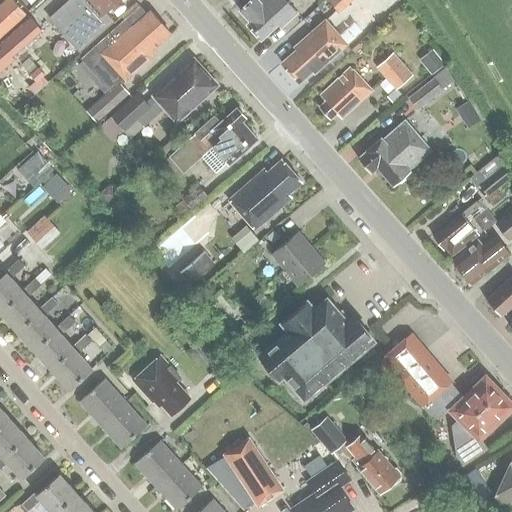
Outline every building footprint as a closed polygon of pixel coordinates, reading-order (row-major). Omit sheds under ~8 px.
[(68,0),(48,18),(78,51),(111,22),(103,13),(116,0),(68,0)] [(296,13),(284,0),(257,0),(257,1),(256,0),(251,0),(239,11),(250,23),(247,25),(260,40),(277,25),(280,28),(296,13)] [(355,0),(328,0),(326,2),(338,16),(355,0)] [(121,78),(125,83),(157,55),(153,51),(170,36),(150,13),(146,16),(136,5),(121,19),(124,22),(81,60),(100,82),(113,70),(116,73),(112,76),(117,82),(121,78)] [(0,41),(13,30),(0,15),(0,41)] [(30,18),(0,44),(0,70),(13,60),(10,57),(40,30),(30,18)] [(312,72),(314,75),(347,45),(336,33),(325,21),(294,48),(296,50),(281,64),(299,84),(312,72)] [(358,44),(351,50),(354,54),(361,48),(358,44)] [(431,50),(419,60),(430,75),(443,64),(431,50)] [(384,99),(393,108),(403,100),(396,92),(411,78),(391,57),(375,72),(392,91),(384,99)] [(143,129),(164,109),(176,123),(215,87),(193,62),(146,104),(136,93),(98,127),(112,142),(136,121),(143,129)] [(336,114),(341,120),(371,91),(351,69),(320,97),(325,103),(319,108),(330,120),(336,114)] [(442,91),(433,80),(408,99),(417,110),(442,91)] [(95,124),(128,95),(118,84),(85,113),(95,124)] [(198,129),(167,157),(182,173),(200,158),(214,174),(226,164),(228,166),(257,140),(247,129),(242,123),(246,120),(237,110),(221,124),(214,116),(198,129)] [(0,116),(0,149),(2,152),(18,137),(0,116)] [(430,151),(405,122),(383,141),(381,139),(358,159),(370,174),(377,168),(393,186),(409,172),(408,170),(430,151)] [(45,143),(20,167),(37,185),(62,161),(45,143)] [(511,176),(511,159),(479,186),(488,196),(511,176)] [(301,185),(281,163),(262,180),(258,176),(228,203),(255,233),(291,200),(288,197),(301,185)] [(48,183),(31,198),(55,225),(72,210),(48,183)] [(183,200),(175,207),(182,216),(191,210),(207,198),(206,196),(198,186),(182,199),(183,200)] [(31,198),(15,213),(39,240),(55,225),(31,198)] [(452,256),(478,236),(494,223),(476,201),(461,213),(462,214),(433,237),(444,250),(445,248),(452,256)] [(511,210),(495,225),(509,242),(511,240),(511,210)] [(15,213),(0,226),(0,228),(23,254),(39,240),(15,213)] [(194,217),(153,252),(168,269),(208,234),(208,233),(194,218),(194,217)] [(246,226),(231,239),(243,253),(258,240),(246,226)] [(0,228),(0,261),(6,269),(23,254),(0,228)] [(73,231),(66,238),(75,247),(82,241),(73,231)] [(271,245),(279,238),(273,231),(265,238),(271,245)] [(284,271),(311,248),(298,232),(270,255),(284,271)] [(510,255),(495,236),(482,247),(477,241),(452,261),(471,285),(510,255)] [(66,238),(59,244),(67,254),(75,247),(66,238)] [(86,244),(78,251),(87,261),(94,254),(86,244)] [(311,248),(284,271),(297,287),(325,264),(311,248)] [(78,251),(71,258),(79,267),(87,261),(78,251)] [(50,252),(43,258),(52,268),(59,261),(50,252)] [(190,285),(214,264),(203,252),(179,273),(190,285)] [(115,258),(98,273),(122,300),(139,285),(115,258)] [(62,265),(55,272),(64,282),(71,275),(62,265)] [(98,273),(82,287),(106,314),(122,300),(98,273)] [(26,274),(18,280),(27,290),(35,283),(26,274)] [(508,325),(511,329),(511,275),(486,300),(501,317),(505,313),(511,321),(508,325)] [(18,280),(11,287),(20,297),(27,290),(18,280)] [(38,287),(31,294),(39,303),(47,297),(38,287)] [(82,287),(66,302),(90,329),(106,314),(82,287)] [(260,293),(253,299),(260,307),(267,302),(260,293)] [(31,294),(23,300),(32,310),(39,303),(31,294)] [(66,302),(49,317),(73,344),(90,329),(66,302)] [(327,382),(350,362),(374,343),(353,319),(346,325),(326,302),(317,309),(313,312),(306,304),(303,306),(289,317),(280,325),(288,334),(281,339),(258,359),(277,382),(283,377),(303,402),(327,382)] [(49,317),(33,332),(57,358),(73,344),(49,317)] [(175,325),(159,340),(183,366),(199,352),(175,325)] [(511,408),(485,381),(465,401),(409,336),(381,360),(433,421),(448,409),(453,412),(461,420),(453,428),(456,447),(461,452),(457,455),(464,466),(489,450),(480,439),(511,408)] [(159,340),(143,354),(167,381),(183,366),(159,340)] [(143,354),(126,369),(150,396),(167,381),(143,354)] [(126,369),(110,384),(134,410),(150,396),(126,369)] [(206,379),(199,386),(207,396),(215,389),(206,379)] [(110,384),(93,398),(117,425),(134,410),(110,384)] [(199,386),(191,393),(200,402),(207,396),(199,386)] [(369,390),(363,394),(372,405),(377,401),(369,390)] [(356,395),(350,399),(357,408),(363,403),(356,395)] [(183,400),(176,407),(184,416),(192,410),(183,400)] [(3,412),(0,415),(0,447),(12,460),(31,443),(3,412)] [(325,416),(310,429),(330,453),(346,440),(325,416)] [(159,422),(151,429),(160,438),(167,432),(159,422)] [(151,429),(144,435),(152,445),(160,438),(151,429)] [(377,453),(375,454),(360,437),(346,448),(355,459),(353,462),(359,469),(358,469),(380,495),(392,484),(394,487),(400,482),(400,475),(395,470),(393,472),(377,453)] [(255,509),(282,491),(248,438),(221,455),(255,509)] [(0,447),(0,471),(12,460),(0,447)] [(167,450),(143,471),(165,496),(199,466),(192,458),(183,467),(167,450)] [(303,467),(312,479),(327,468),(319,456),(303,467)] [(511,458),(493,501),(511,509),(511,458)] [(456,465),(450,459),(445,464),(450,470),(456,465)] [(348,511),(352,509),(338,488),(349,481),(336,462),(327,468),(312,479),(305,483),(313,495),(291,510),(292,511),(348,511)] [(199,466),(165,496),(179,511),(197,511),(211,499),(196,482),(206,473),(199,466)] [(491,496),(474,470),(456,482),(472,508),(491,496)] [(0,501),(9,494),(0,483),(0,501)] [(92,511),(80,498),(63,511),(92,511)]
